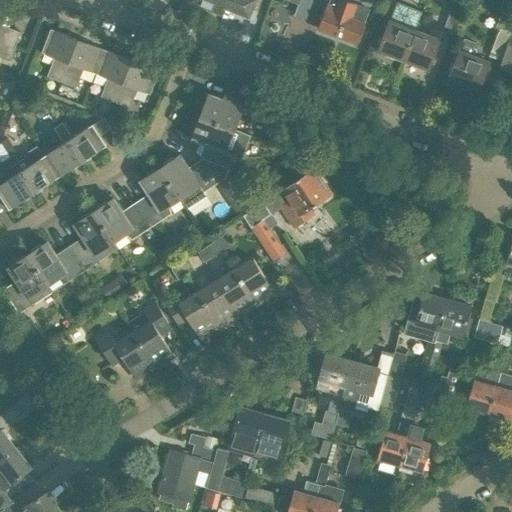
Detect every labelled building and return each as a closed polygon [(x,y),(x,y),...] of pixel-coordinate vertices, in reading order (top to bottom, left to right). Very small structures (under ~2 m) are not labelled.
[(193,0),(224,12),(226,6),(250,15),(256,0),(193,0)] [(358,42),(370,10),(344,0),(331,0),(328,11),(327,10),(320,27),(358,42)] [(462,13),(467,0),(454,0),(451,8),(462,13)] [(405,59),(416,30),(423,11),(398,2),(391,20),(379,50),(405,59)] [(0,41),(15,47),(20,32),(3,25),(6,12),(0,9),(0,41)] [(454,37),(462,14),(451,10),(442,32),(454,37)] [(502,54),(511,32),(511,29),(511,19),(501,15),(496,27),(500,29),(491,50),(502,54)] [(61,82),(77,40),(63,34),(50,29),(41,53),(53,57),(46,76),(61,82)] [(430,69),(441,39),(416,30),(405,59),(430,69)] [(511,72),(511,32),(499,68),(511,72)] [(480,88),(490,61),(472,54),(476,43),(464,38),(455,62),(456,62),(451,77),(480,88)] [(95,73),(104,50),(77,40),(61,82),(76,87),(83,69),(95,73)] [(0,58),(9,62),(15,47),(0,41),(0,58)] [(115,102),(131,60),(104,50),(95,73),(108,78),(100,97),(115,102)] [(149,94),(158,71),(131,60),(115,102),(129,108),(137,89),(149,94)] [(247,118),(256,95),(229,85),(223,100),(208,95),(200,115),(234,129),(239,115),(247,118)] [(32,105),(40,118),(50,111),(41,99),(32,105)] [(225,178),(236,147),(229,143),(234,129),(200,115),(192,139),(207,144),(201,159),(225,178)] [(72,138),(63,125),(62,123),(59,125),(83,160),(106,145),(92,124),(72,138)] [(59,176),(63,173),(83,160),(59,125),(54,128),(64,143),(45,155),(59,176)] [(284,141),(282,147),(294,151),(298,140),(292,137),(284,141)] [(17,151),(9,138),(2,142),(10,155),(17,151)] [(44,156),(37,147),(27,153),(23,158),(19,162),(14,155),(11,156),(34,192),(59,176),(45,155),(44,156)] [(188,168),(179,155),(161,167),(180,197),(179,197),(188,210),(206,197),(203,192),(225,178),(201,159),(188,168)] [(0,195),(9,209),(34,192),(11,156),(6,160),(10,167),(0,173),(0,195)] [(152,226),(170,214),(168,205),(179,197),(180,197),(161,167),(140,180),(149,193),(136,202),(152,226)] [(311,208),(332,194),(315,167),(278,192),(251,210),(244,214),(265,245),(268,243),(267,242),(277,236),(265,217),(272,213),(273,213),(283,207),(296,226),(315,214),(311,208)] [(427,191),(417,197),(426,211),(436,204),(427,191)] [(121,211),(113,199),(93,211),(113,241),(125,234),(131,240),(143,232),(149,240),(155,236),(149,228),(152,226),(136,202),(121,211)] [(246,203),(240,208),(244,214),(251,210),(246,203)] [(113,241),(93,211),(74,224),(83,237),(69,246),(85,270),(86,269),(89,274),(95,270),(92,266),(118,248),(113,241)] [(223,251),(231,245),(225,235),(216,240),(223,251)] [(215,256),(223,251),(216,240),(208,246),(215,256)] [(55,255),(46,242),(27,254),(52,292),(85,270),(69,246),(55,255)] [(19,314),(32,305),(52,292),(27,254),(8,267),(16,280),(3,289),(19,314)] [(254,301),(273,290),(254,258),(235,270),(254,301)] [(187,275),(195,269),(188,259),(180,264),(187,275)] [(178,280),(187,275),(180,264),(171,269),(178,280)] [(489,291),(487,298),(495,301),(497,293),(499,293),(504,275),(506,267),(495,264),(487,290),(489,291)] [(236,313),(254,301),(235,270),(216,282),(236,313)] [(112,281),(102,287),(109,299),(119,293),(112,281)] [(217,325),(236,313),(216,282),(198,293),(217,325)] [(199,335),(217,325),(198,293),(180,304),(199,335)] [(446,301),(424,295),(414,331),(426,335),(425,338),(429,340),(435,341),(446,301)] [(462,337),(470,308),(446,301),(435,341),(429,340),(429,341),(426,353),(438,356),(442,343),(447,345),(450,334),(462,337)] [(152,364),(171,353),(158,331),(169,324),(156,303),(144,310),(146,314),(143,316),(142,320),(145,326),(134,333),(152,364)] [(511,328),(479,319),(474,336),(507,347),(511,331),(511,328)] [(116,343),(109,332),(97,339),(110,360),(121,354),(134,375),(152,364),(134,333),(116,343)] [(183,345),(175,350),(179,357),(186,353),(186,350),(183,346),(183,345)] [(378,411),(380,403),(392,407),(407,356),(394,352),(387,376),(377,373),(378,369),(352,362),(339,408),(353,412),(355,404),(378,411)] [(435,368),(438,356),(426,353),(422,364),(435,368)] [(338,415),(337,415),(339,408),(352,362),(326,354),(316,389),(332,394),(327,412),(326,412),(322,425),(315,423),(312,435),(331,440),(338,415)] [(501,354),(498,364),(507,367),(510,357),(501,354)] [(499,376),(488,415),(510,422),(511,416),(511,378),(504,376),(507,367),(498,364),(495,374),(499,376)] [(457,395),(464,371),(450,367),(443,391),(457,395)] [(473,381),(465,408),(488,415),(499,376),(495,374),(491,373),(477,369),(473,381)] [(412,382),(400,423),(411,426),(416,406),(422,385),(412,382)] [(422,385),(416,406),(421,408),(425,409),(431,388),(422,385)] [(306,401),(295,397),(291,411),(302,414),(306,401)] [(264,414),(240,407),(228,447),(253,454),(264,414)] [(278,458),(281,449),(289,421),(264,414),(253,454),(253,455),(254,455),(255,451),(278,458)] [(396,435),(385,432),(377,459),(400,465),(411,426),(400,423),(396,435)] [(398,471),(410,474),(412,469),(422,471),(430,445),(419,441),(422,429),(411,426),(400,465),(398,471)] [(0,459),(16,448),(1,429),(0,429),(0,459)] [(209,474),(216,450),(202,447),(205,438),(190,434),(187,443),(193,445),(190,456),(170,451),(158,492),(188,501),(196,470),(209,474)] [(366,448),(369,439),(359,436),(356,445),(366,448)] [(205,438),(202,447),(216,450),(218,440),(205,437),(205,438)] [(326,458),(331,442),(323,439),(318,455),(326,458)] [(0,459),(0,486),(2,489),(3,488),(11,482),(30,467),(16,448),(0,459)] [(344,475),(358,479),(365,452),(352,449),(344,475)] [(228,454),(216,450),(209,474),(205,489),(217,493),(228,454)] [(327,476),(330,466),(321,463),(318,473),(327,476)] [(320,486),(311,511),(336,511),(343,489),(325,483),(327,476),(318,473),(314,484),(320,486)] [(314,485),(308,483),(305,495),(294,491),(287,511),(311,511),(320,486),(314,484),(314,485)] [(273,507),(277,493),(249,485),(245,498),(273,507)] [(0,508),(11,500),(3,488),(2,489),(0,490),(0,508)] [(0,510),(0,511),(58,511),(60,511),(46,491),(17,511),(11,502),(3,507),(4,508),(0,510)] [(241,500),(239,506),(249,509),(250,503),(241,500)]
